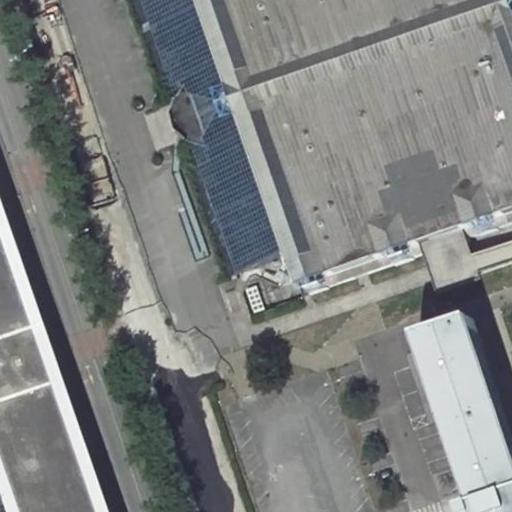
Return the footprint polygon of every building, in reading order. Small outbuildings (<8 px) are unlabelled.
[(511,0),(133,0),(178,131),(227,279),(253,270),(268,275),(277,279),(290,257),(298,254),(305,276),(304,276),(311,295),(329,289),(329,287),(395,264),(396,266),(414,259),(414,258),(426,254),(441,249),(469,239),(480,235),(480,236),(499,230),(499,228),(511,223),(511,0)] [(0,437),(1,440),(6,455),(15,482),(20,496),(25,510),(25,511),(100,511),(93,487),(88,474),(83,459),(73,431),(60,390),(39,334),(25,291),(11,250),(0,217),(0,437)] [(476,257),(469,239),(441,249),(426,254),(433,274),(435,280),(440,296),(484,281),(481,274),(476,257)] [(511,263),(511,244),(476,257),(481,274),(511,263)] [(471,342),(481,339),(474,320),(464,323),(471,342)] [(511,511),(511,432),(481,339),(471,342),(464,323),(420,337),(474,498),(478,511),(511,511)]
